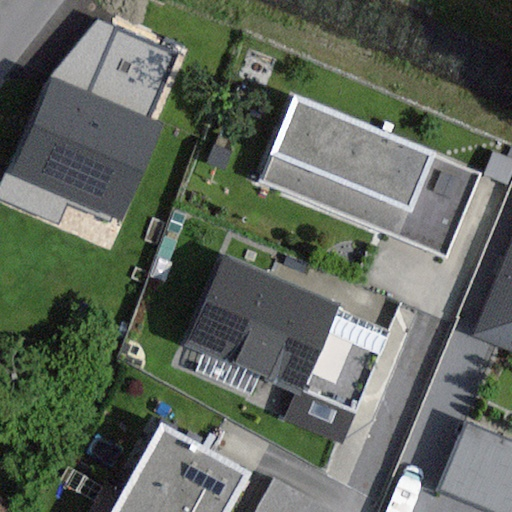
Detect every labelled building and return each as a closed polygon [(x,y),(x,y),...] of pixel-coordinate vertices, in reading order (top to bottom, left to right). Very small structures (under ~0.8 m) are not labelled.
[(160,130),(68,90),(36,165),(128,204),(160,130)] [(445,151),(307,93),(282,152),(420,210),(445,151)] [(420,210),(282,152),(272,177),(456,255),(492,170),(445,151),(420,210)] [(311,383),(345,304),(236,258),(202,337),(311,383)] [(511,275),(489,331),(511,340),(511,275)] [(400,328),(345,304),(311,383),(366,407),(400,328)] [(169,419),(117,511),(231,511),(257,468),(169,419)] [(511,434),(478,420),(451,486),(511,511),(511,434)] [(343,511),(345,510),(286,476),(265,511),(343,511)]
